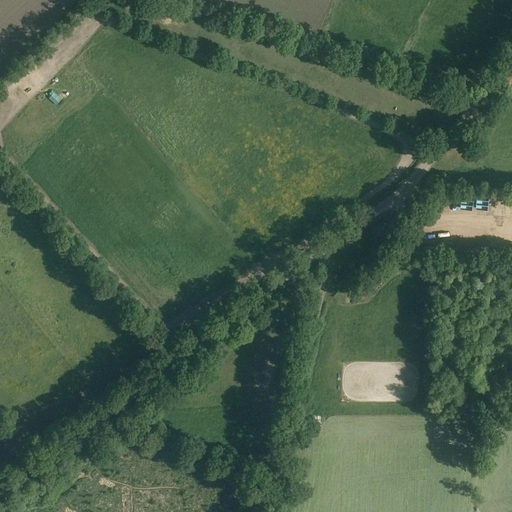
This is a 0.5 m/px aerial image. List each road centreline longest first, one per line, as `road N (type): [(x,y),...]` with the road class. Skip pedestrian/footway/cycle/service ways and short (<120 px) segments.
road 1 (unclassified): [(0,493),(394,196),(511,65)]
road 2 (track): [(331,243),(299,426)]
